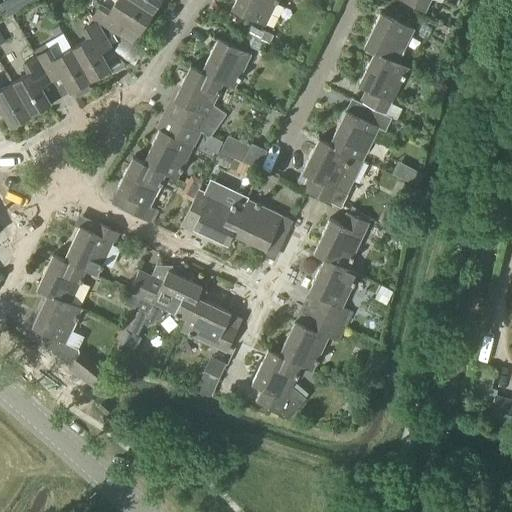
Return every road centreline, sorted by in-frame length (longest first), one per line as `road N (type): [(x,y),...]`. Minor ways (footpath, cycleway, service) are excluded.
road 1 (residential): [(270,288),(52,181)]
road 2 (residential): [(195,0),(135,94),(64,142)]
road 3 (tertiary): [(137,511),(0,387)]
road 4 (residential): [(283,159),(359,0)]
